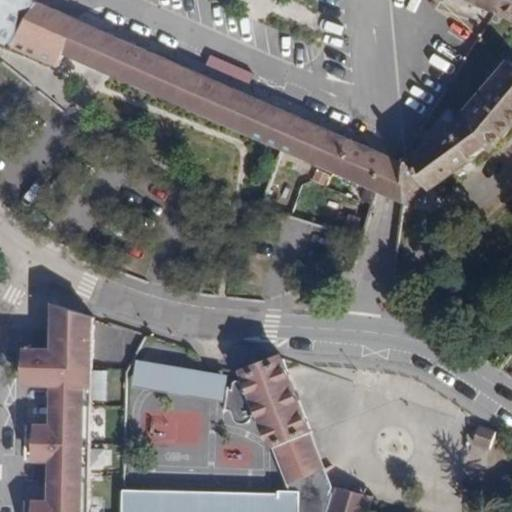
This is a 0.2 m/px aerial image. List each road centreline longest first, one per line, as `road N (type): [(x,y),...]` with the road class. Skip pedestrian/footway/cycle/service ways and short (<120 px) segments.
road 1 (residential): [(511,401),(432,343),(183,316),(29,264)]
road 2 (residential): [(0,381),(2,321),(29,264)]
